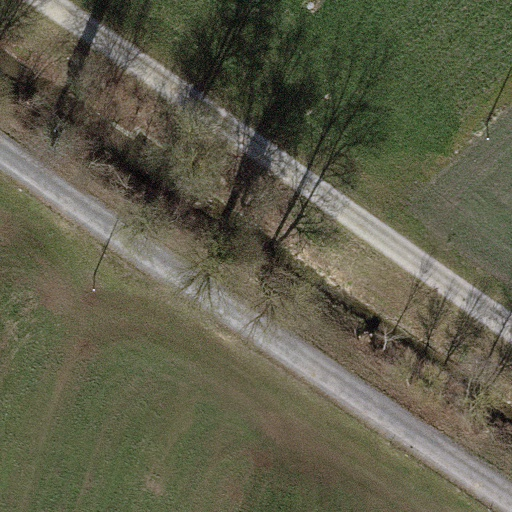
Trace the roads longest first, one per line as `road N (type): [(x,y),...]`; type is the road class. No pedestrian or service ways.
road 1 (track): [(0,149),(511,507)]
road 2 (track): [(511,329),(40,0)]
